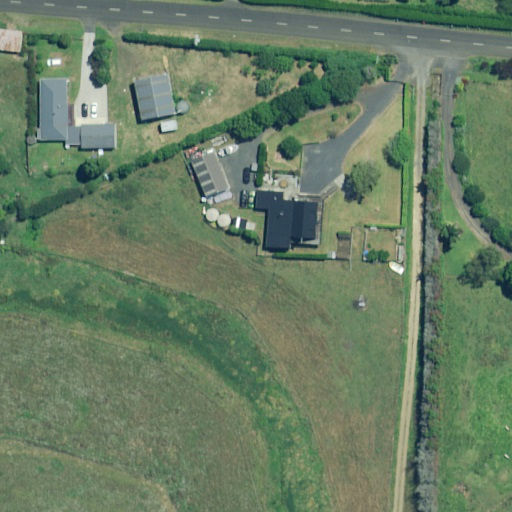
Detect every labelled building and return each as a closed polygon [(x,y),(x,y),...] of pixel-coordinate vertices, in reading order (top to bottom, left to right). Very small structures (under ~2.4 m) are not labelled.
[(24,32),(0,29),(0,50),(22,52),(24,32)] [(169,80),(168,74),(136,81),(144,120),(178,114),(174,96),(192,92),(189,76),(169,80)] [(92,125),(92,118),(76,118),(76,104),(70,104),(70,79),(42,79),(42,140),(67,140),(67,146),(82,146),(82,148),(118,148),(119,148),(119,125),(92,125)] [(180,130),(179,120),(162,122),(164,133),(180,130)] [(233,187),(217,151),(192,163),(208,199),(233,187)] [(360,195),(345,173),(334,180),(349,202),(360,195)] [(323,192),(257,190),(256,210),(269,211),(268,248),(293,249),(293,244),(321,245),(323,192)] [(219,209),(208,210),(209,221),(220,221),(219,209)] [(233,216),(221,214),(220,225),(231,227),(233,216)] [(351,259),(353,240),(340,239),(338,258),(351,259)]
